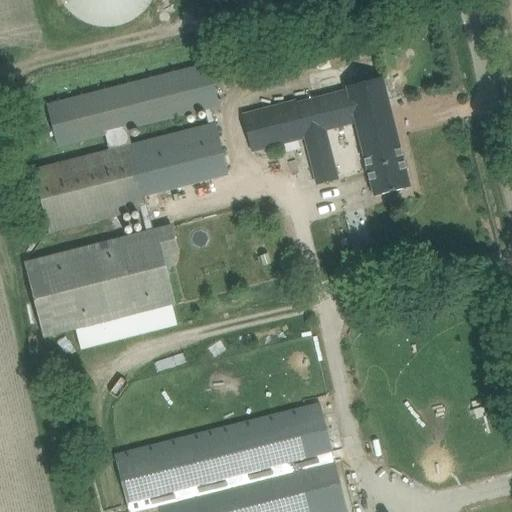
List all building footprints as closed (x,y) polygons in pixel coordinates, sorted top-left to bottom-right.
[(146,26),(148,0),(54,0),(53,18),(146,26)] [(212,108),(220,106),(209,64),(47,105),(58,147),(105,136),(109,151),(34,171),(50,235),(141,212),(146,231),(25,263),(45,339),(176,305),(164,258),(179,254),(171,225),(152,229),(144,197),(229,175),(212,108)] [(348,90),(335,94),(343,127),(356,123),(374,196),(410,187),(383,78),(347,87),(348,90)] [(252,152),(262,149),(274,146),(276,146),(281,144),(305,138),(308,148),(317,185),(339,179),(326,131),(343,127),(335,94),(297,103),(296,101),(243,115),(252,152)] [(345,511),(321,404),(114,451),(127,511),(345,511)]
